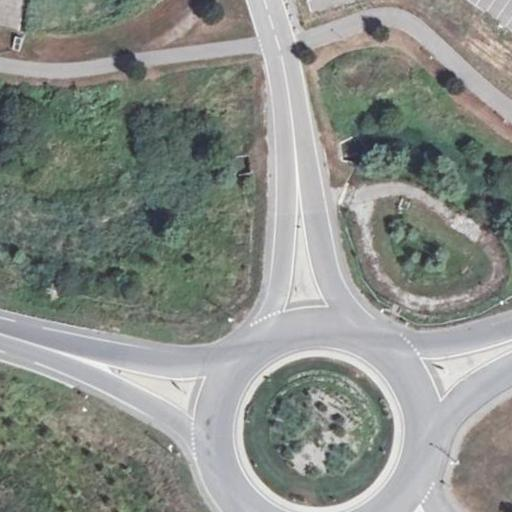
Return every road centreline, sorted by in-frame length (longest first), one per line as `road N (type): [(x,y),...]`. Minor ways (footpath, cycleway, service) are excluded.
road 1 (unclassified): [(296,183),(261,0)]
road 2 (secondary): [(59,354),(189,429),(211,457)]
road 3 (secondary): [(236,361),(59,354)]
road 4 (unclassified): [(296,183),(273,313),(259,342)]
road 5 (unclassified): [(354,333),(331,291),(296,183)]
road 6 (secondary): [(511,336),(382,349)]
road 7 (secondary): [(422,439),(447,405),(511,355)]
